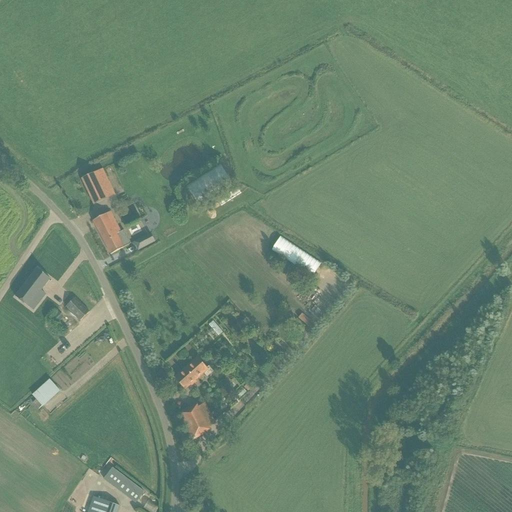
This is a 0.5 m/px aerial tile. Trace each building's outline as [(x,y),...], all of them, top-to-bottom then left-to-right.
[(221,166),(187,187),(196,201),(230,179),(221,166)] [(94,205),(103,200),(115,194),(103,169),(91,175),(82,179),(94,205)] [(111,254),(120,250),(124,247),(131,243),(124,230),(121,232),(110,212),(102,216),(93,221),(111,254)] [(268,244),(311,269),(319,255),(277,230),(268,244)] [(138,240),(133,242),(138,251),(142,248),(138,240)] [(37,269),(16,297),(33,311),(38,305),(33,301),(50,279),(37,269)] [(62,303),(76,289),(71,283),(57,297),(62,303)] [(66,307),(80,321),(90,312),(75,298),(66,307)] [(9,316),(17,308),(8,299),(0,308),(9,316)] [(49,303),(47,312),(56,313),(58,305),(49,303)] [(59,311),(52,318),(58,323),(64,317),(59,311)] [(311,322),(302,314),(298,318),(307,326),(311,322)] [(185,388),(203,373),(207,377),(213,371),(209,367),(207,369),(198,359),(176,379),(185,388)] [(33,395),(43,407),(60,391),(49,380),(33,395)] [(238,400),(246,392),(242,387),(234,395),(238,400)] [(210,430),(198,407),(196,408),(195,407),(190,410),(189,408),(179,414),(184,423),(191,435),(193,440),(205,434),(204,433),(210,430)] [(136,503),(144,492),(112,467),(103,479),(136,503)] [(154,506),(156,498),(144,495),(142,503),(154,506)] [(117,511),(120,506),(92,496),(86,511),(117,511)]
